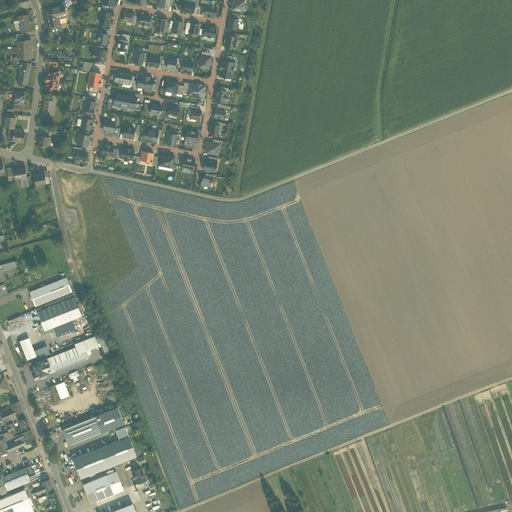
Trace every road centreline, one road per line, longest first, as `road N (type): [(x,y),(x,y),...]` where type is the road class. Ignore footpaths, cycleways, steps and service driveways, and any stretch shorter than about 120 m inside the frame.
road 1 (unclassified): [(88,170),(244,199),(511,91)]
road 2 (track): [(511,378),(179,511)]
road 3 (residential): [(68,511),(0,334)]
road 4 (residential): [(211,83),(195,154),(95,137)]
road 5 (residential): [(28,157),(41,49),(34,4)]
